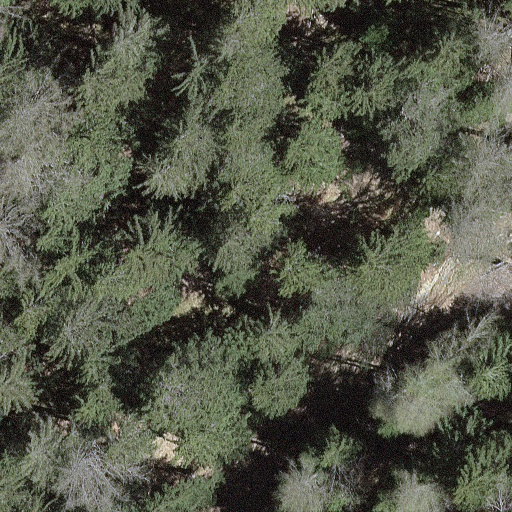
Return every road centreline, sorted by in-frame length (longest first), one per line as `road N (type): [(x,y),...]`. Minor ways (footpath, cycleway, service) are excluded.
road 1 (track): [(511,284),(447,283),(204,511)]
road 2 (track): [(319,511),(344,461),(511,365)]
